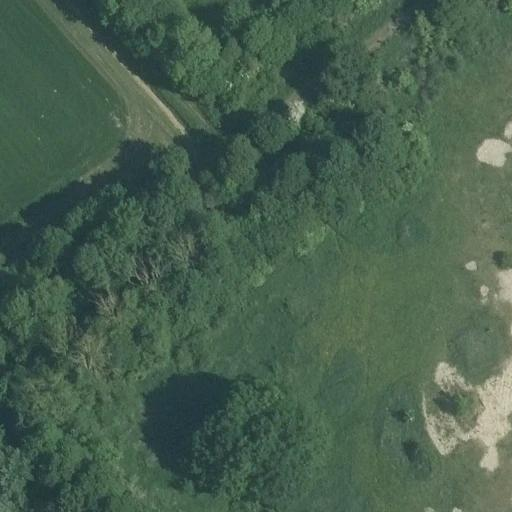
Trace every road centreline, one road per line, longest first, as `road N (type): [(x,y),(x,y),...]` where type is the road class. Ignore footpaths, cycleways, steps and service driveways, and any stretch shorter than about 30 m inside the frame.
road 1 (track): [(228,153),(0,325)]
road 2 (track): [(443,0),(228,153)]
road 3 (track): [(228,153),(90,0)]
